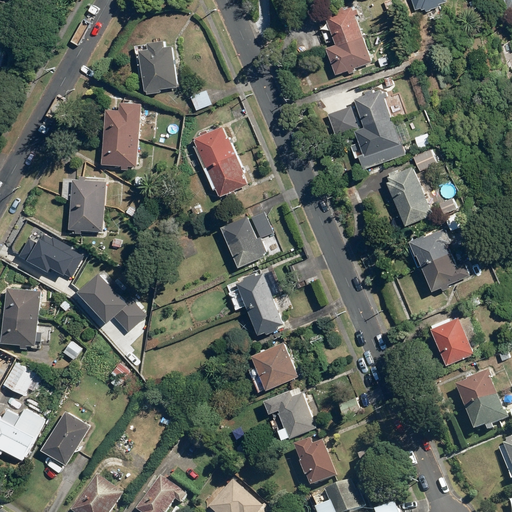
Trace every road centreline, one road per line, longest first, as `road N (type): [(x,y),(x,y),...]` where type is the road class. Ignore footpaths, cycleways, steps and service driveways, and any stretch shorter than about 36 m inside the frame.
road 1 (residential): [(226,0),(445,511)]
road 2 (residential): [(0,193),(108,0)]
